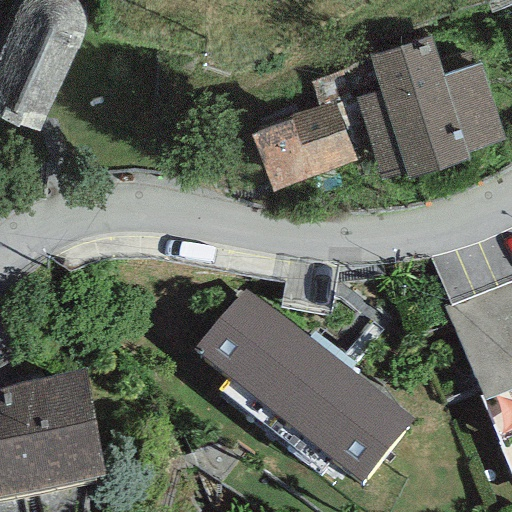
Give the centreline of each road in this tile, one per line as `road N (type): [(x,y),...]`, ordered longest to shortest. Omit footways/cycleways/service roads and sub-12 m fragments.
road 1 (residential): [(511,194),(475,215),(343,239),(117,208),(29,231),(0,257)]
road 2 (trunk): [(476,511),(0,434)]
